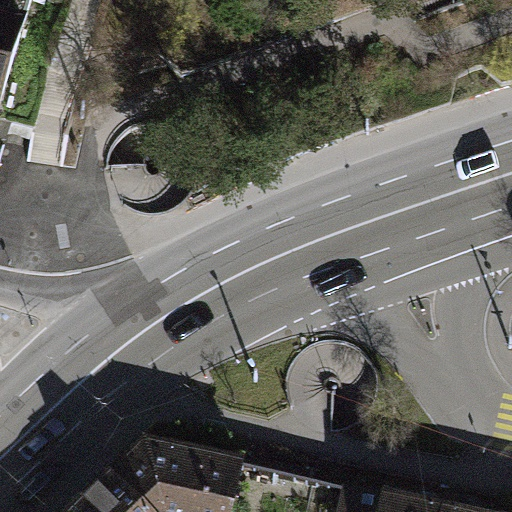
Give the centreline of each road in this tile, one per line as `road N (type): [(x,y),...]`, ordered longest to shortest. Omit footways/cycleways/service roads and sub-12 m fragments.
road 1 (primary): [(511,141),(245,237),(132,303)]
road 2 (primary): [(0,502),(113,392),(174,346),(302,278)]
road 3 (residential): [(302,278),(369,314),(464,397)]
road 4 (primary): [(302,278),(479,234)]
road 5 (primary): [(132,303),(0,417)]
road 6 (residential): [(464,397),(460,333),(479,234)]
road 7 (residential): [(132,303),(0,283)]
